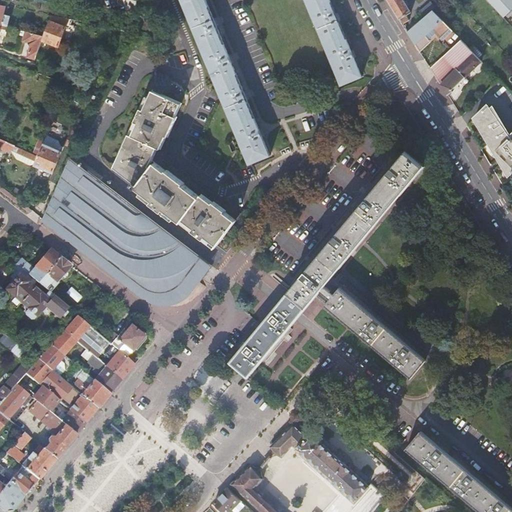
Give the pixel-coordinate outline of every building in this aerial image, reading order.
[(181,0),(249,163),(269,156),(261,137),(263,136),(261,132),(260,129),(258,130),(245,99),(247,99),(246,95),(244,92),(243,93),(230,63),(232,62),(230,58),(229,55),(228,56),(215,26),(217,25),(216,22),(214,19),(212,19),(204,0),(181,0)] [(305,0),(340,84),(360,75),(353,57),(354,56),(353,53),(351,50),(350,50),(337,20),(339,19),(337,16),(336,13),(335,13),(329,0),(305,0)] [(403,0),(387,0),(402,25),(409,21),(406,16),(411,13),(403,0)] [(511,0),(485,0),(501,17),(511,6),(511,0)] [(4,15),(6,6),(0,4),(0,24),(7,27),(10,17),(4,15)] [(431,10),(433,9),(429,4),(421,12),(425,17),(431,10)] [(452,32),(431,10),(425,17),(407,32),(419,52),(420,51),(419,49),(427,42),(432,37),(435,35),(441,41),(452,32)] [(44,37),(42,40),(59,46),(69,19),(52,15),(44,37)] [(29,56),(36,59),(42,40),(44,37),(26,32),(24,41),(30,43),(32,45),(29,56)] [(474,55),(460,40),(450,49),(443,56),(430,68),(441,85),(448,96),(448,95),(453,92),(452,91),(464,79),(481,62),(478,58),(474,55)] [(205,238),(216,246),(217,245),(235,221),(224,212),(225,211),(213,202),(212,203),(201,194),(199,197),(183,184),(184,183),(167,170),(166,171),(152,160),(157,148),(160,149),(165,137),(167,137),(176,117),(174,117),(180,104),(151,91),(143,110),(140,109),(134,122),(137,123),(131,136),(128,134),(114,167),(133,183),(132,185),(152,201),(150,203),(162,212),(164,210),(180,223),(182,220),(193,229),(191,231),(202,240),(205,238)] [(487,106),(474,118),(483,127),(481,130),(489,139),(487,141),(496,150),(494,152),(499,157),(503,161),(501,163),(510,173),(511,172),(511,173),(511,172),(511,134),(508,138),(500,130),(503,127),(494,118),(496,116),(487,106)] [(67,145),(74,148),(80,134),(73,130),(67,145)] [(30,165),(34,165),(38,156),(33,154),(6,142),(0,139),(0,150),(1,149),(6,152),(11,151),(17,159),(30,165)] [(38,156),(43,144),(45,141),(40,139),(33,154),(38,156)] [(38,156),(34,165),(53,173),(61,153),(43,144),(38,156)] [(330,279),(424,166),(406,152),(281,301),(231,362),(248,376),(299,317),(320,291),(330,299),(325,305),(411,377),(426,360),(330,279)] [(181,287),(185,283),(196,269),(204,258),(70,156),(45,215),(143,288),(148,291),(154,294),(160,294),(164,294),(167,294),(169,293),(172,292),(177,290),(181,287)] [(32,279),(37,284),(60,258),(50,250),(34,268),(27,262),(20,269),(32,279)] [(37,284),(49,293),(57,284),(57,283),(56,282),(71,267),(60,258),(37,284)] [(20,303),(33,288),(28,283),(32,279),(20,269),(11,262),(8,266),(15,272),(18,275),(13,280),(5,290),(14,298),(20,303)] [(58,318),(67,308),(49,293),(37,284),(33,288),(20,303),(28,310),(25,312),(25,315),(31,320),(32,319),(35,316),(36,317),(41,311),(44,307),(45,306),(58,318)] [(20,303),(14,298),(11,302),(16,307),(20,303)] [(76,316),(70,311),(64,318),(70,323),(76,316)] [(76,316),(70,323),(64,331),(77,341),(89,327),(77,316),(76,316)] [(110,345),(111,345),(126,358),(143,339),(143,335),(130,325),(118,340),(115,338),(110,345)] [(89,327),(77,341),(86,349),(87,351),(93,356),(96,358),(108,343),(89,327)] [(77,341),(64,331),(51,345),(64,356),(77,341)] [(0,343),(10,352),(16,345),(5,336),(5,337),(2,335),(0,337),(0,343)] [(0,358),(2,360),(10,352),(0,343),(0,358)] [(64,356),(51,345),(39,360),(52,370),(60,361),(64,356)] [(122,380),(134,365),(126,358),(111,345),(103,354),(110,360),(105,366),(122,380)] [(80,356),(88,362),(93,356),(87,351),(86,349),(80,356)] [(93,381),(109,395),(122,380),(105,366),(96,358),(93,356),(88,362),(87,363),(95,370),(93,372),(98,375),(93,381)] [(52,370),(39,360),(30,370),(26,374),(42,388),(58,401),(71,386),(60,377),(52,370)] [(64,364),(60,361),(52,370),(60,377),(65,371),(64,364)] [(0,391),(0,404),(16,386),(19,383),(26,374),(30,370),(24,364),(0,391)] [(83,393),(82,395),(98,408),(109,395),(93,381),(78,368),(72,376),(76,379),(78,380),(74,385),(75,386),(83,393)] [(45,450),(56,459),(76,435),(60,422),(57,419),(55,418),(49,413),(32,399),(16,386),(0,404),(0,411),(9,419),(21,405),(27,410),(33,403),(36,405),(30,413),(57,435),(55,439),(54,439),(54,438),(53,438),(52,438),(51,438),(50,439),(50,440),(49,441),(49,442),(50,443),(50,444),(45,450)] [(81,395),(71,386),(58,401),(65,406),(69,409),(81,395)] [(58,401),(42,388),(32,399),(49,413),(57,403),(62,408),(65,406),(58,401)] [(82,395),(81,395),(69,409),(70,410),(86,423),(98,408),(82,395)] [(76,435),(86,423),(70,410),(60,422),(76,435)] [(9,419),(0,411),(0,430),(9,420),(9,419)] [(121,436),(120,424),(111,425),(112,437),(121,436)] [(355,502),(368,488),(369,487),(311,434),(307,438),(298,429),(294,425),(283,435),(271,447),(272,448),(272,449),(273,450),(274,452),(274,454),(274,455),(273,456),(273,457),(268,462),(263,467),(262,468),(261,468),(260,468),(259,468),(258,468),(257,468),(256,468),(255,468),(254,467),(253,467),(253,466),(252,466),(232,484),(261,511),(280,511),(255,489),(265,479),(264,479),(264,478),(263,477),(263,476),(263,475),(262,474),(262,473),(262,472),(262,471),(263,470),(264,469),(274,459),(275,459),(275,458),(276,457),(277,457),(279,457),(280,458),(281,458),(282,459),(283,460),(284,460),(284,461),(296,449),(320,470),(319,471),(331,482),(332,481),(355,502)] [(22,466),(23,466),(32,474),(34,476),(39,480),(56,459),(45,450),(24,432),(19,438),(39,454),(36,457),(32,454),(22,466)] [(438,447),(421,432),(406,449),(481,511),(511,511),(511,508),(504,502),(469,472),(438,447)] [(6,453),(18,462),(23,455),(12,446),(6,453)] [(0,493),(10,481),(3,475),(6,470),(0,464),(0,493)] [(23,466),(10,481),(0,493),(0,506),(7,511),(12,511),(39,480),(34,476),(27,483),(23,479),(28,474),(30,476),(32,474),(23,466)] [(228,488),(214,503),(220,509),(223,511),(228,511),(241,500),(228,488)]
